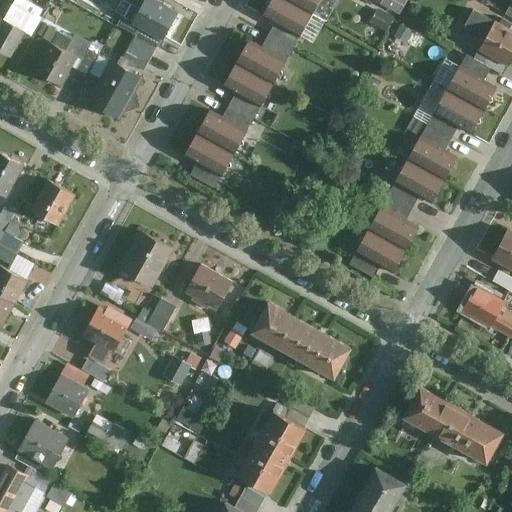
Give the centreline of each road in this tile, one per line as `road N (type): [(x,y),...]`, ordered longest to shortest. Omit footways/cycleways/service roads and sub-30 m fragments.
road 1 (residential): [(406,333),(128,177)]
road 2 (residential): [(128,177),(0,408)]
road 3 (residential): [(406,333),(511,143)]
road 4 (residential): [(306,511),(406,333)]
road 5 (residential): [(229,0),(128,177)]
road 6 (residential): [(128,177),(0,105)]
